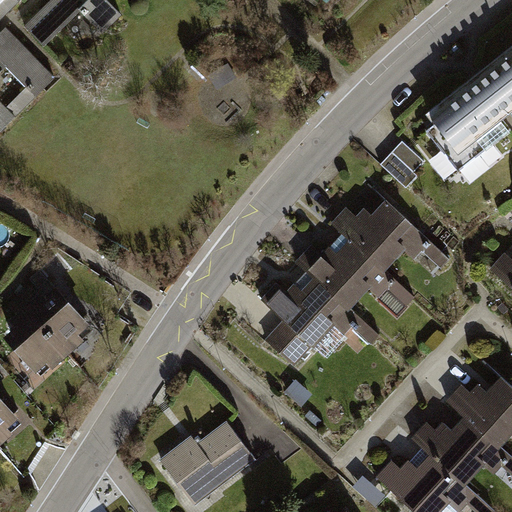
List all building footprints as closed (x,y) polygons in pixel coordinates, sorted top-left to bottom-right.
[(0,0),(0,20),(21,0),(0,0)] [(129,13),(116,0),(45,0),(25,20),(49,45),(84,12),(106,35),(129,13)] [(8,26),(0,34),(0,72),(8,64),(27,84),(6,105),(0,98),(0,128),(55,75),(8,26)] [(511,40),(424,110),(432,120),(424,127),(442,150),(430,159),(446,180),(451,176),(457,183),(461,179),(465,184),(501,156),(491,143),(507,130),(497,118),(507,111),(511,117),(511,40)] [(401,141),(380,162),(406,187),(417,177),(411,171),(421,161),(401,141)] [(266,288),(258,296),(283,320),(265,338),(291,363),(309,344),(320,355),(342,333),(358,348),(373,332),(346,307),(364,286),(393,313),(411,294),(382,267),(401,248),(429,274),(445,257),(382,198),(370,210),(361,201),(351,212),(344,206),(337,214),(328,223),(342,236),(330,248),(324,243),(318,250),(310,243),(302,252),(294,260),(309,275),(297,288),(288,280),(281,287),(273,280),(266,288)] [(503,254),(488,271),(511,291),(511,258),(510,260),(503,254)] [(9,329),(13,334),(44,372),(86,339),(80,330),(89,323),(59,285),(47,295),(42,290),(32,298),(27,291),(22,295),(15,300),(10,304),(15,311),(3,321),(9,329)] [(384,466),(376,474),(416,511),(458,511),(460,510),(462,511),(489,511),(492,510),(463,483),(485,460),(477,454),(482,448),(492,457),(485,465),(511,490),(511,489),(511,455),(500,444),(507,436),(511,440),(511,386),(500,375),(488,388),(478,379),(468,390),(462,384),(455,390),(446,401),(459,413),(448,426),(442,421),(436,428),(428,421),(421,429),(412,438),(427,453),(415,466),(406,458),(399,465),(392,458),(384,466)] [(0,448),(13,437),(15,439),(34,423),(0,384),(0,448)] [(190,436),(160,458),(199,508),(219,493),(214,487),(251,459),(222,422),(195,442),(190,436)]
